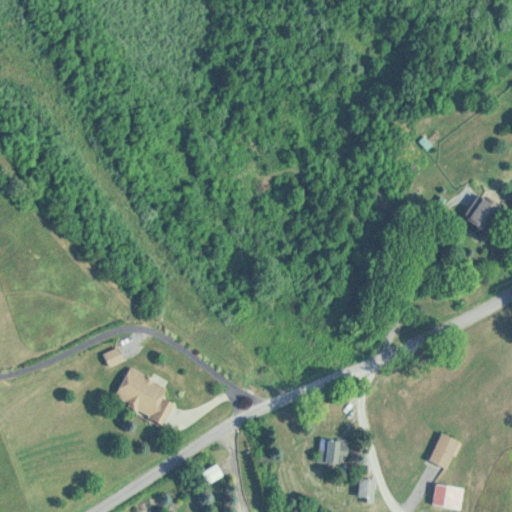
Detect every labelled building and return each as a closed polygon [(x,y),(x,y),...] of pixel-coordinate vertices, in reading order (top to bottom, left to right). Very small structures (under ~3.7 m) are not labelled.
[(108,353),(113,366),(130,359),(125,346),(108,353)] [(118,397),(169,422),(179,402),(168,396),(173,386),(133,366),(118,397)] [(450,467),(463,440),(445,431),(432,458),(450,467)] [(350,440),(332,438),(329,461),(347,463),(350,440)] [(434,503),(463,509),(467,487),(438,481),(434,503)]
